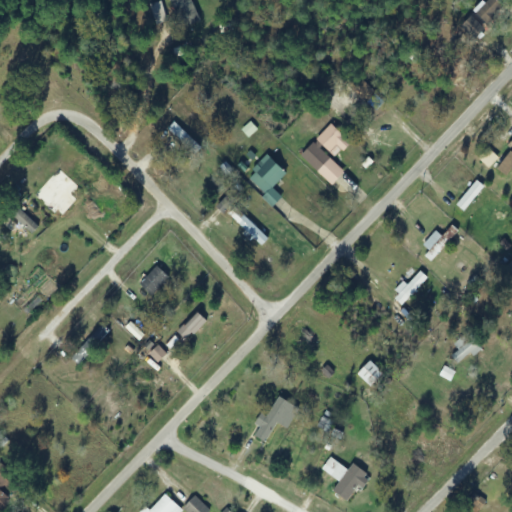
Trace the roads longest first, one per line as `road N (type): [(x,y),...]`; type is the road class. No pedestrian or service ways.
road 1 (residential): [(0,177),(64,122),(102,132),(283,323)]
road 2 (residential): [(283,323),(511,86)]
road 3 (residential): [(101,511),(283,323)]
road 4 (residential): [(53,342),(177,214)]
road 5 (residential): [(294,511),(172,444)]
